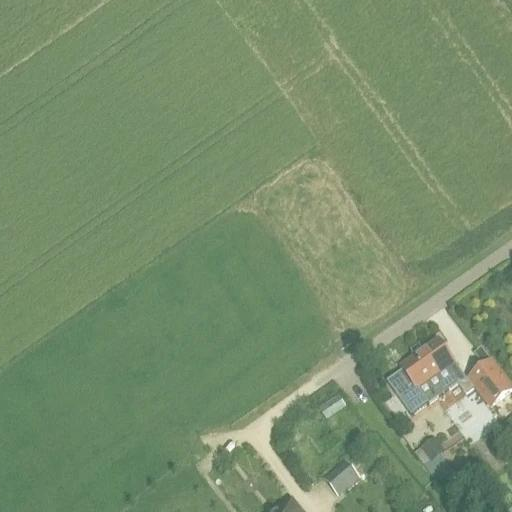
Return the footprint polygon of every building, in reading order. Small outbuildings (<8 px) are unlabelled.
[(410,421),(431,406),(459,386),(466,396),(473,391),(490,412),(511,394),(511,386),(492,361),(466,382),(453,366),(438,343),(402,369),(404,372),(385,386),(410,421)] [(472,399),(453,414),(480,450),(499,436),(472,399)] [(432,464),(445,453),(433,439),(420,450),(432,464)] [(345,465),(324,482),(338,498),(359,481),(345,465)] [(299,511),(293,503),(281,511),(299,511)]
